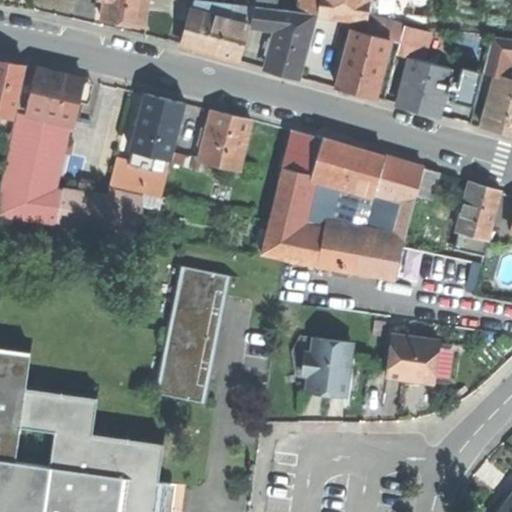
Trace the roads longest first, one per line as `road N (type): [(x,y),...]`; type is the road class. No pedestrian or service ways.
road 1 (residential): [(511,158),(84,48),(0,36)]
road 2 (residential): [(511,396),(470,437),(433,511)]
